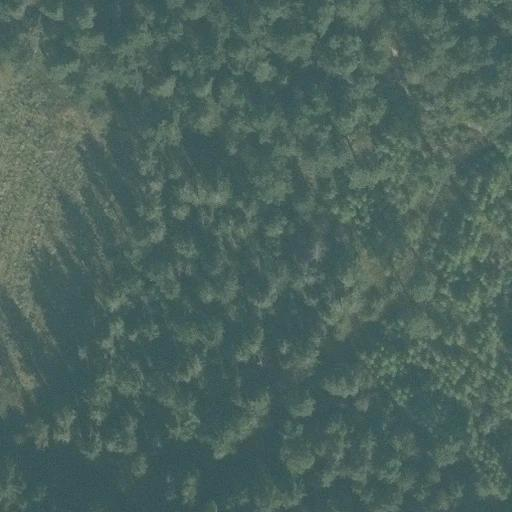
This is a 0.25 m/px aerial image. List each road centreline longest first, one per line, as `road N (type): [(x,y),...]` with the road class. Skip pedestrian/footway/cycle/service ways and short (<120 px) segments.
road 1 (track): [(0,397),(196,511)]
road 2 (track): [(386,0),(390,37),(415,73),(501,111)]
